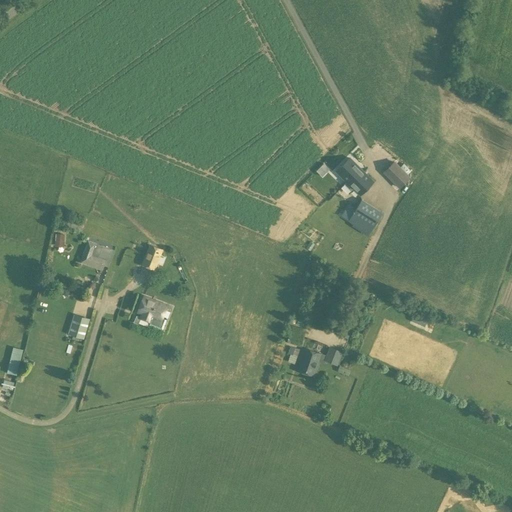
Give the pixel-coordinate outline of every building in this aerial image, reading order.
[(350,189),(352,187),(360,195),(373,181),(349,158),(336,171),(347,182),(345,183),(350,189)] [(383,172),(399,189),(410,177),(395,162),(383,172)] [(319,167),(316,170),(322,176),(324,173),(319,167)] [(369,234),(382,213),(361,199),(348,221),(369,234)] [(55,246),(64,246),(64,234),(55,234),(55,246)] [(102,269),(103,265),(108,267),(110,260),(114,250),(96,244),(96,243),(88,240),(84,252),(81,262),(102,269)] [(149,245),(141,264),(155,270),(163,250),(149,245)] [(160,321),(166,305),(144,297),(138,312),(142,313),(140,317),(151,321),(152,318),(160,321)] [(74,314),(68,334),(84,339),(90,319),(74,314)] [(301,347),(305,332),(300,331),(301,328),(291,326),(286,343),(301,347)] [(19,375),(24,349),(13,346),(8,373),(19,375)] [(287,361),(294,364),(299,350),(290,346),(288,353),(290,354),(287,361)] [(325,356),(321,355),(321,354),(304,348),(297,370),(314,376),(319,361),(324,363),(325,361),(337,365),(342,354),(328,348),(325,356)]
